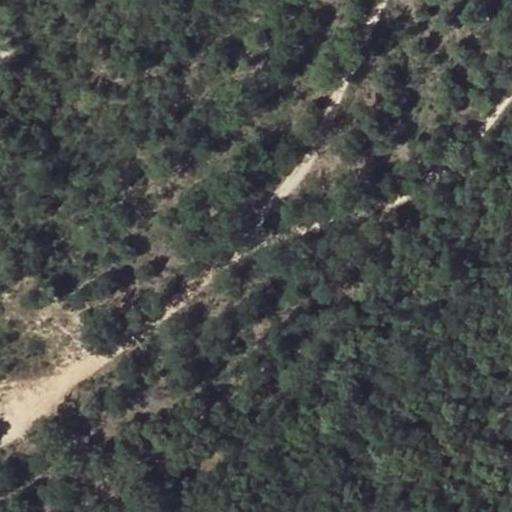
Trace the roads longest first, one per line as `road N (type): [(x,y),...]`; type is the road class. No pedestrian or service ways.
road 1 (track): [(383,0),(314,168),(277,212),(137,343),(0,446)]
road 2 (track): [(249,243),(369,216),(453,167),(511,84)]
